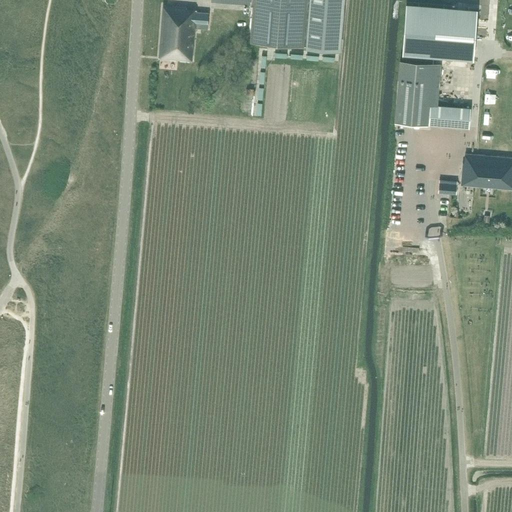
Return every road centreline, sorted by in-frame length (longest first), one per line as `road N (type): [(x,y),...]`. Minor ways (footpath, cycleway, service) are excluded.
road 1 (tertiary): [(97,511),(140,0)]
road 2 (track): [(464,511),(430,181),(434,152),(471,138)]
